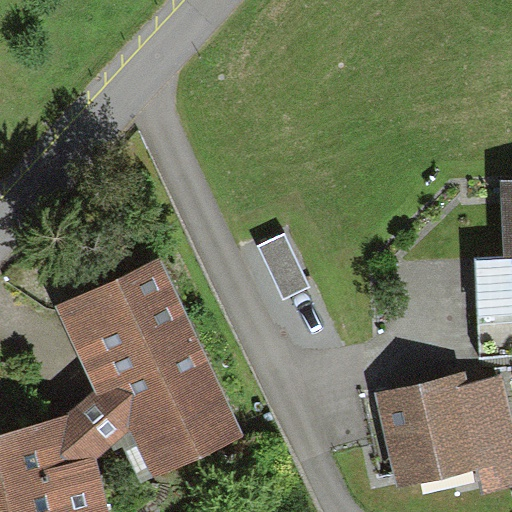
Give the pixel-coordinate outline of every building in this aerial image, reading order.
[(511,170),(508,170),(511,247),(480,248),(484,350),(511,349),(511,170)] [(286,228),(260,240),(287,293),(312,281),(286,228)] [(160,243),(59,289),(100,378),(121,424),(144,472),(245,419),(160,243)] [(468,364),(373,385),(393,479),(475,461),(479,478),(511,471),(511,412),(502,368),(470,375),(468,364)] [(70,401),(0,419),(0,511),(111,511),(96,448),(121,424),(100,378),(70,401)]
